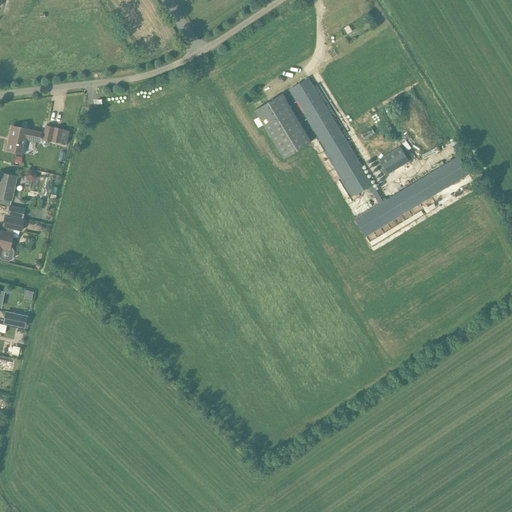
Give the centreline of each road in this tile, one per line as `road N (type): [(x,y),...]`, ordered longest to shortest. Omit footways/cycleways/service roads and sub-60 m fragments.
road 1 (unclassified): [(287,0),(169,70),(0,96)]
road 2 (unknown): [(309,0),(308,63),(366,160)]
